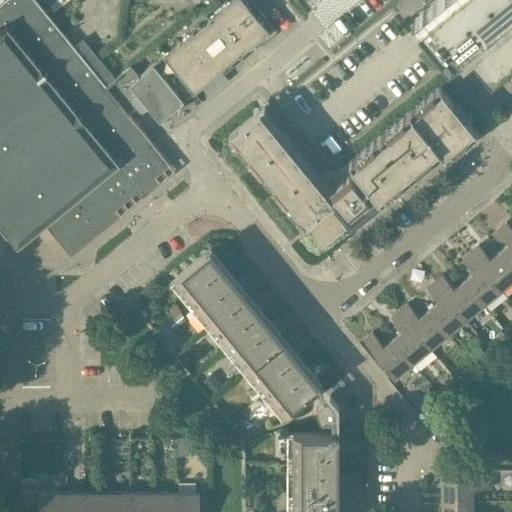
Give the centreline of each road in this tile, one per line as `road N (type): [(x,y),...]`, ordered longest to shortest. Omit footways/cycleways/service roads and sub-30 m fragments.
road 1 (residential): [(317,308),(483,173),(511,128)]
road 2 (residential): [(406,511),(407,423),(317,308)]
road 3 (residential): [(304,37),(178,137),(210,177)]
road 4 (residential): [(66,302),(210,177)]
road 5 (residential): [(317,308),(210,177)]
